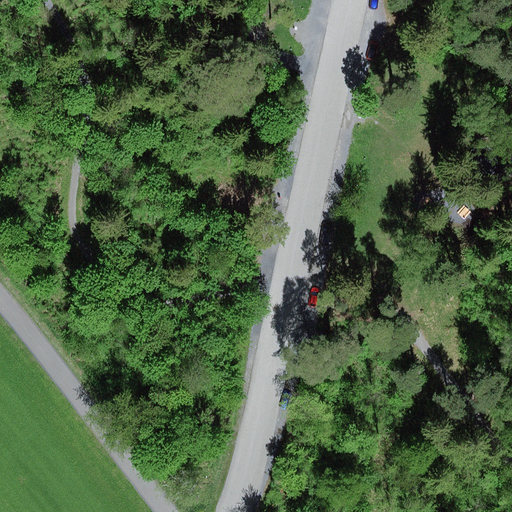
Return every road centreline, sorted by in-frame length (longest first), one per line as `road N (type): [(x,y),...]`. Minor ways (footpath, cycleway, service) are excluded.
road 1 (track): [(234,511),(347,0)]
road 2 (track): [(173,511),(0,299)]
